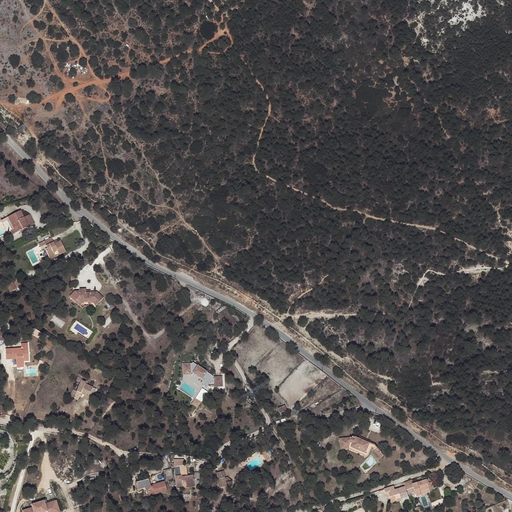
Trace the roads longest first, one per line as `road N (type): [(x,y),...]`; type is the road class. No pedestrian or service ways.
road 1 (unclassified): [(0,134),(128,250),(256,317),(452,464),(511,498)]
road 2 (track): [(511,264),(435,227),(341,208),(257,170),(253,149),(270,98),(211,0)]
road 3 (track): [(0,104),(52,100),(232,41)]
road 4 (track): [(511,475),(398,409),(373,406)]
